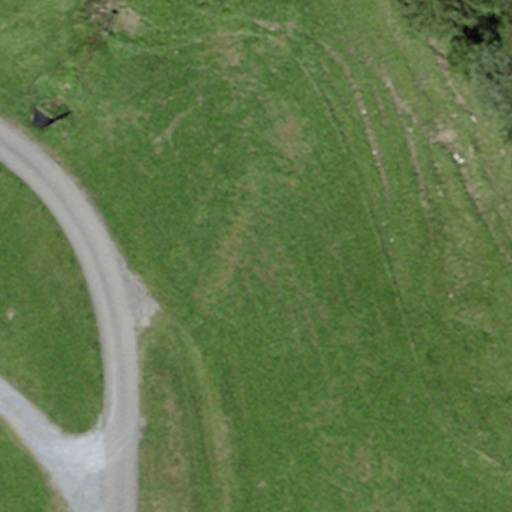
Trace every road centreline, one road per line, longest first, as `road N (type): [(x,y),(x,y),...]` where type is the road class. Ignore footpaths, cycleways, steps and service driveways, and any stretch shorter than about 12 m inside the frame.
road 1 (unclassified): [(122,511),(125,415),(109,295),(82,221),(47,176),(0,142)]
road 2 (track): [(112,511),(0,399)]
